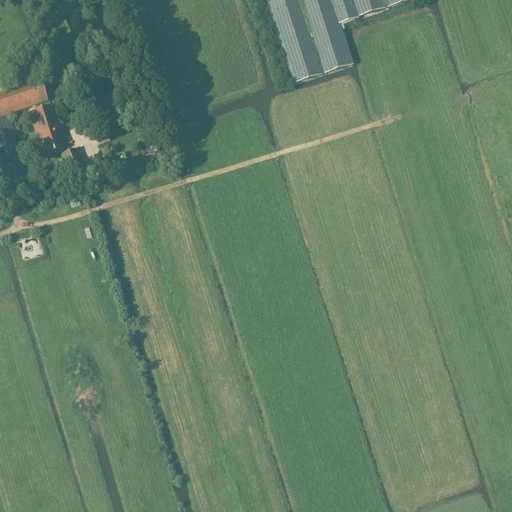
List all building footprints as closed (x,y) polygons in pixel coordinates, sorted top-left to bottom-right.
[(266,0),(293,85),(353,66),(339,25),(416,1),(415,0),(266,0)] [(41,83),(0,95),(0,117),(0,118),(9,115),(48,103),(41,83)] [(61,142),(64,141),(61,132),(58,133),(50,108),(29,115),(43,157),(64,151),(61,142)] [(9,115),(0,118),(0,117),(0,164),(21,158),(9,115)] [(78,150),(60,156),(70,183),(87,177),(78,150)] [(124,154),(115,157),(120,171),(129,168),(124,154)]
